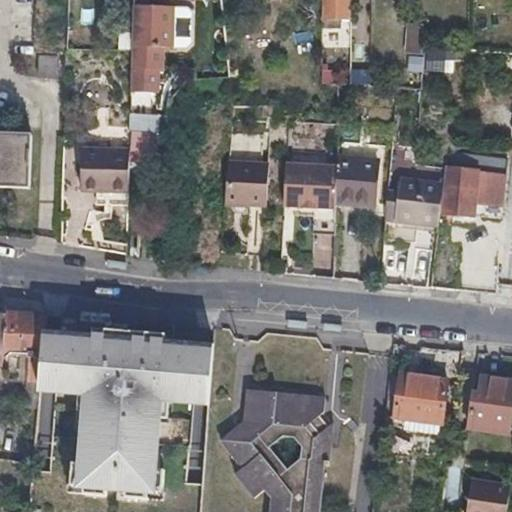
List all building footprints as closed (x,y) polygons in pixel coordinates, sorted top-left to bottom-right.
[(334,20),(340,20),(346,20),(346,0),(330,0),(331,2),(321,2),(321,32),(334,32),(334,20)] [(170,27),(169,7),(131,6),(130,27),(170,27)] [(171,7),(169,7),(170,27),(130,27),(129,93),(156,94),(157,71),(161,71),(162,51),(169,51),(171,7)] [(401,33),(401,52),(415,52),(415,33),(401,33)] [(403,55),(404,72),(421,71),(419,54),(403,55)] [(450,74),(451,58),(422,56),(421,72),(450,74)] [(38,79),(47,80),(56,80),(56,60),(38,59),(38,79)] [(318,65),(317,86),(341,87),(342,66),(318,65)] [(128,116),(126,135),(155,137),(156,118),(128,116)] [(0,194),(27,195),(29,137),(0,135),(0,194)] [(128,149),(104,149),(80,148),(79,191),(98,191),(128,191),(128,161),(128,152),(128,149)] [(156,152),(128,152),(128,161),(156,161),(156,152)] [(440,153),(438,184),(435,213),(466,216),(468,201),(494,203),(498,158),(440,153)] [(281,206),(333,209),(333,203),(333,166),(283,163),(281,206)] [(333,203),(351,204),(370,205),(372,165),(333,163),(333,166),(333,203)] [(265,164),(247,164),(228,164),(228,205),(266,205),(265,164)] [(435,213),(438,184),(397,181),(395,193),(395,200),(385,199),(384,222),(434,227),(435,213)] [(98,200),(127,200),(128,191),(98,191),(98,200)] [(497,297),(498,280),(499,264),(457,259),(454,293),(497,297)] [(128,265),(110,263),(109,267),(109,270),(127,272),(128,265)] [(6,311),(6,314),(4,354),(31,356),(28,379),(40,380),(46,314),(6,311)] [(53,365),(74,367),(79,316),(56,315),(53,365)] [(67,448),(84,450),(101,452),(106,387),(97,386),(100,345),(118,346),(120,319),(79,316),(74,367),(67,448)] [(174,345),(165,344),(156,344),(152,390),(143,390),(134,484),(202,490),(215,326),(175,323),(174,345)] [(290,330),(308,331),(308,327),(308,324),(290,323),(290,330)] [(324,334),(343,335),(343,331),(343,328),(325,327),(324,334)] [(391,417),(416,420),(441,423),(446,380),(397,374),(391,417)] [(511,408),(511,383),(498,381),(481,379),(479,394),(474,393),(469,431),(509,436),(511,408)] [(320,511),(326,464),(332,464),(334,444),(316,442),(317,435),(324,430),(315,418),(325,411),(326,392),(247,385),(244,417),(221,436),(242,465),(234,471),(254,497),(264,489),(271,496),(269,511),(320,511)] [(337,421),(324,430),(317,435),(316,442),(334,444),(337,421)] [(506,511),(510,486),(472,480),(466,511),(506,511)]
